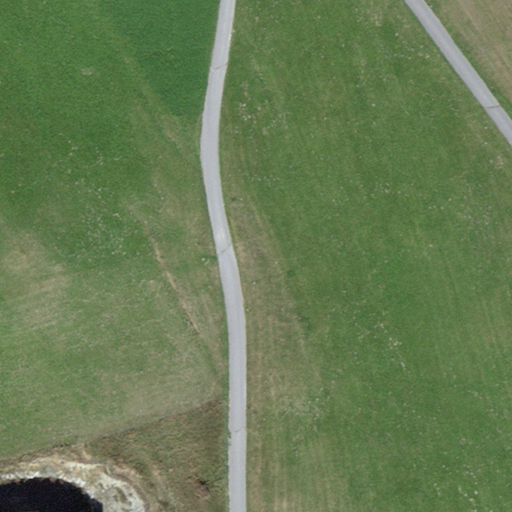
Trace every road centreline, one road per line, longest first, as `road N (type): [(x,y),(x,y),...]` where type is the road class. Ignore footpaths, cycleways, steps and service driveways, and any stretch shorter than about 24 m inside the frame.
road 1 (track): [(243,511),(238,319),(211,161),(226,0)]
road 2 (track): [(415,0),(511,132)]
